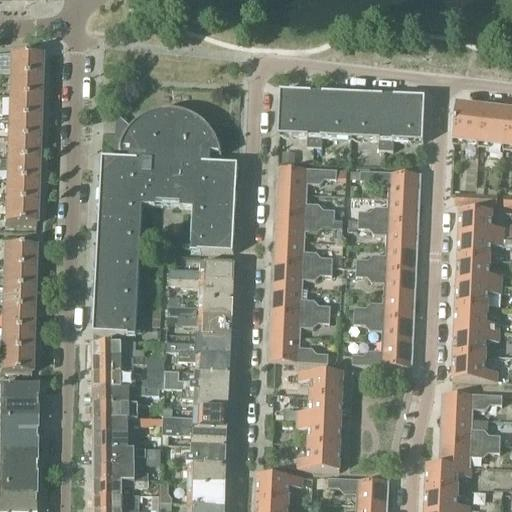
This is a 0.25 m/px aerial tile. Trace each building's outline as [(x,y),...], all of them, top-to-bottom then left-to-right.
[(10,57),(9,78),(40,79),(41,58),(10,57)] [(40,79),(9,78),(8,99),(40,100),(40,79)] [(350,143),(352,98),(280,94),(278,139),(307,141),(307,151),(321,151),(322,141),(350,143)] [(352,98),(350,143),(379,144),(378,154),(393,155),(393,144),(422,146),(425,101),(352,98)] [(8,99),(8,120),(39,121),(40,100),(8,99)] [(477,145),(481,111),(455,108),(453,142),(477,145)] [(507,114),(481,111),(477,145),(503,148),(507,114)] [(233,257),(237,168),(209,167),(210,155),(219,155),(219,159),(221,158),(220,154),(219,150),(217,146),(216,142),(213,138),(211,134),(208,131),(205,128),(202,125),(198,122),(193,119),(190,118),(185,116),(180,115),(177,115),(171,114),(165,114),(162,114),(160,114),(157,115),(154,116),(151,117),(147,119),(143,121),(140,123),(137,125),(134,128),(132,130),(130,132),(128,135),(126,138),(123,142),(122,144),(121,148),(120,151),(119,153),(121,154),(120,162),(102,161),(93,337),(135,339),(142,209),(155,210),(155,205),(180,206),(180,211),(193,211),(191,255),(233,257)] [(511,114),(507,114),(503,148),(511,149),(511,114)] [(39,121),(8,120),(7,141),(38,142),(39,121)] [(38,142),(7,141),(6,163),(38,164),(38,142)] [(282,166),(295,166),(295,155),(282,155),(282,166)] [(38,164),(6,163),(6,184),(37,185),(38,164)] [(275,196),(307,198),(308,187),(320,188),(325,183),(336,184),(336,174),(276,171),(275,196)] [(347,175),(336,174),(336,184),(336,185),(346,186),(347,175)] [(387,201),(420,203),(421,177),(361,175),(360,185),(372,185),(377,191),(388,191),(387,201)] [(37,185),(6,184),(5,205),(36,206),(37,185)] [(275,196),(273,220),(334,223),(335,214),(323,213),(319,208),(307,208),(307,198),(275,196)] [(475,208),(476,198),(455,197),(455,207),(475,208)] [(497,199),(476,198),(475,208),(496,209),(497,199)] [(511,210),(511,198),(503,198),(503,210),(511,210)] [(420,203),(387,201),(387,211),(376,210),(370,216),(359,215),(358,224),(419,227),(420,203)] [(36,206),(5,205),(4,226),(35,227),(36,206)] [(458,238),(504,240),(504,231),(492,230),(492,214),(459,213),(458,238)] [(334,223),(273,220),(272,244),(305,245),(305,235),(318,236),(323,231),(334,232),(334,223)] [(343,243),(343,223),(334,223),(334,232),(333,242),(343,243)] [(358,233),(358,224),(350,224),(350,232),(358,233)] [(419,227),(358,224),(358,233),(369,233),(374,239),(386,239),(385,249),(418,251),(419,227)] [(504,240),(458,238),(457,262),(491,264),(491,257),(490,257),(491,249),(503,249),(504,240)] [(511,240),(504,240),(503,249),(503,251),(511,251),(511,240)] [(305,245),(272,244),(271,268),(332,271),(332,262),(321,261),(317,256),(304,256),(305,245)] [(3,269),(34,270),(34,249),(3,248),(3,269)] [(357,263),(356,272),(417,275),(418,251),(385,249),(385,259),(373,259),(368,264),(357,263)] [(491,264),(457,262),(456,286),(501,288),(502,279),(490,278),(490,271),(491,271),(491,264)] [(169,282),(232,285),(233,266),(200,265),(199,274),(169,273),(169,282)] [(332,271),(271,268),(270,292),(303,293),(303,283),(315,284),(320,279),(332,280),(332,271)] [(34,270),(3,269),(2,290),(33,291),(34,270)] [(417,275),(356,272),(356,281),(367,281),(372,287),(383,287),(383,297),(416,299),(417,275)] [(232,285),(169,282),(169,289),(181,289),(181,292),(199,293),(198,302),(231,303),(232,285)] [(456,286),(455,310),(489,312),(489,305),(488,305),(489,297),(501,297),(501,288),(456,286)] [(2,290),(1,312),(32,313),(33,291),(2,290)] [(270,292),(269,316),(330,319),(330,310),(319,309),(314,304),(302,304),(303,293),(270,292)] [(354,311),(354,320),(415,323),(416,299),(383,297),(383,307),(371,306),(366,311),(354,311)] [(179,310),(180,301),(168,300),(168,310),(179,310)] [(231,303),(198,302),(198,311),(179,310),(168,310),(167,320),(179,320),(230,322),(231,303)] [(455,310),(454,334),(499,336),(500,327),(487,326),(488,319),(489,312),(455,310)] [(32,313),(1,312),(1,333),(32,334),(32,313)] [(153,318),(153,330),(161,330),(161,314),(153,314),(153,318)] [(330,319),(269,316),(268,340),(300,341),(301,331),(313,332),(318,327),(329,328),(330,319)] [(230,322),(179,320),(178,329),(197,330),(197,339),(229,340),(230,322)] [(415,323),(354,320),(354,329),(365,329),(370,335),(381,335),(381,345),(413,346),(415,323)] [(1,333),(0,354),(31,355),(32,334),(1,333)] [(499,336),(454,334),(453,358),(486,360),(487,345),(499,345),(499,336)] [(229,359),(229,340),(197,339),(196,348),(166,347),(166,350),(165,356),(177,356),(229,359)] [(300,351),(300,341),(268,340),(267,365),(327,368),(328,358),(317,357),(312,352),(300,351)] [(136,354),(136,345),(93,345),(92,361),(143,361),(143,354),(136,354)] [(413,346),(381,345),(380,354),(369,354),(364,359),(352,359),(352,368),(412,371),(413,346)] [(165,347),(157,347),(156,361),(157,361),(164,361),(165,347)] [(31,355),(0,354),(0,355),(0,375),(2,375),(30,376),(31,355)] [(229,359),(177,356),(177,366),(195,367),(195,376),(228,377),(229,359)] [(486,360),(453,358),(452,383),(496,385),(497,374),(485,374),(486,360)] [(165,362),(144,362),(92,361),(93,376),(121,376),(121,375),(121,368),(144,369),(147,369),(147,376),(165,377),(165,362)] [(134,375),(121,375),(121,376),(93,376),(93,392),(130,391),(160,392),(159,393),(165,393),(165,377),(147,376),(147,383),(134,383),(134,375)] [(309,400),(342,402),(343,376),(299,375),(298,385),(310,386),(310,393),(309,393),(309,400)] [(227,395),(228,377),(195,376),(194,385),(181,384),(181,376),(168,376),(167,394),(184,394),(184,393),(227,395)] [(37,389),(31,389),(1,388),(0,388),(0,405),(37,406),(37,389)] [(159,399),(159,393),(160,392),(130,391),(93,392),(93,407),(129,407),(129,408),(136,408),(136,399),(159,399)] [(227,395),(184,393),(184,394),(183,403),(193,403),(193,412),(226,414),(227,395)] [(441,397),(440,421),(472,423),(473,413),(485,413),(490,409),(502,409),(502,399),(441,397)] [(296,414),(296,425),(341,426),(342,402),(309,400),(308,408),(310,408),(309,415),(296,414)] [(0,422),(37,422),(37,406),(0,405),(0,422)] [(129,415),(129,408),(129,407),(93,407),(93,422),(150,422),(150,417),(148,415),(129,415)] [(163,411),(163,421),(173,421),(173,411),(163,411)] [(181,421),(181,430),(225,432),(226,414),(193,412),(193,421),(181,421)] [(440,421),(439,447),(500,449),(500,440),(489,439),(484,434),(472,433),(472,423),(440,421)] [(0,438),(36,438),(37,422),(0,422),(0,438)] [(153,422),(150,422),(93,422),(93,438),(122,438),(122,430),(139,430),(139,431),(153,431),(153,422)] [(163,422),(153,422),(153,431),(162,431),(162,429),(163,422)] [(296,425),(295,433),(308,433),(308,441),(307,441),(307,448),(340,449),(341,426),(296,425)] [(225,432),(181,430),(162,429),(162,431),(162,449),(169,449),(169,440),(192,440),(192,449),(224,451),(225,432)] [(36,438),(0,438),(0,454),(36,455),(36,438)] [(122,438),(93,438),(93,453),(130,453),(140,453),(140,445),(123,445),(122,438)] [(500,449),(439,447),(438,468),(470,470),(471,461),(483,462),(488,457),(499,457),(500,449)] [(340,449),(307,448),(306,456),(308,456),(307,463),(295,462),(295,472),(339,474),(340,449)] [(224,469),(224,451),(192,449),(191,458),(180,458),(180,468),(187,468),(187,467),(224,469)] [(140,460),(140,453),(130,453),(93,453),(93,469),(135,468),(135,460),(140,460)] [(0,471),(36,471),(36,455),(0,454),(0,471)] [(223,489),(224,469),(187,467),(187,468),(187,487),(223,489)] [(135,477),(135,468),(93,469),(93,484),(145,484),(148,484),(148,477),(135,477)] [(470,472),(470,470),(438,468),(426,468),(425,493),(458,495),(459,488),(458,488),(458,480),(471,480),(472,472),(470,472)] [(0,471),(0,487),(35,488),(36,471),(0,471)] [(256,504),(290,505),(290,498),(289,498),(290,491),(301,491),(302,481),(257,479),(256,504)] [(355,508),(388,510),(389,485),(328,482),(317,482),(317,490),(328,491),(328,492),(339,492),(344,498),(356,498),(355,508)] [(145,491),(145,484),(93,484),(93,500),(122,500),(122,491),(145,491)] [(0,503),(35,504),(35,488),(0,487),(0,503)] [(223,489),(187,487),(186,507),(223,509),(223,489)] [(458,495),(425,493),(423,511),(469,511),(470,510),(457,509),(457,502),(458,502),(458,495)] [(161,498),(160,506),(172,506),(172,502),(171,502),(169,498),(168,498),(161,498)] [(122,500),(93,500),(93,511),(138,511),(138,509),(122,508),(122,500)] [(0,503),(0,511),(35,511),(35,504),(0,503)]
